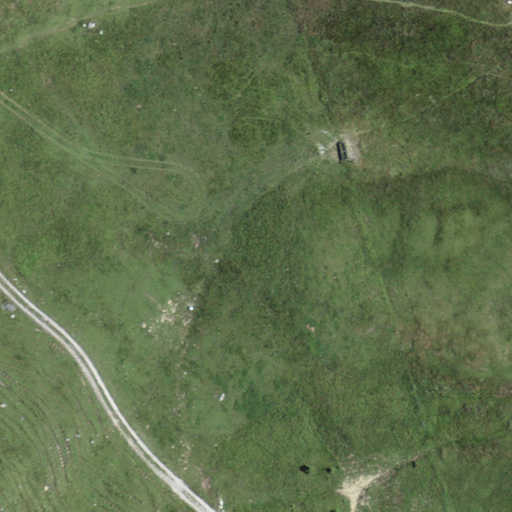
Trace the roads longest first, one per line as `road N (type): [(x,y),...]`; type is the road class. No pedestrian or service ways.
road 1 (track): [(210,511),(0,279)]
road 2 (track): [(173,0),(22,42),(0,60)]
